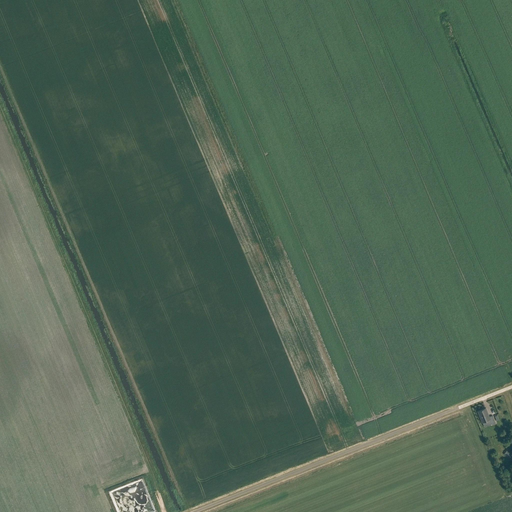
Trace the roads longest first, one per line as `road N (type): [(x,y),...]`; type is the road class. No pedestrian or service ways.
road 1 (track): [(168,511),(0,105)]
road 2 (unclassified): [(193,511),(511,387)]
